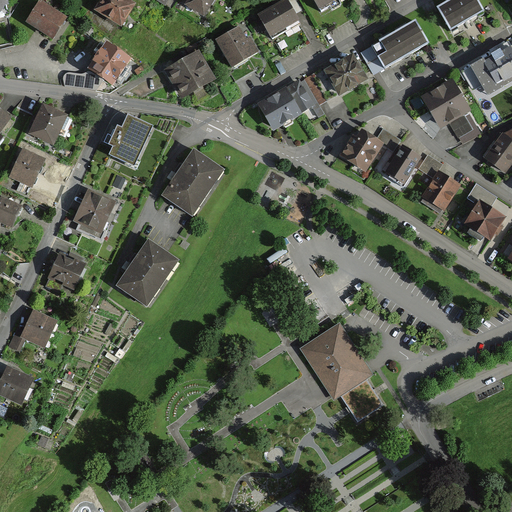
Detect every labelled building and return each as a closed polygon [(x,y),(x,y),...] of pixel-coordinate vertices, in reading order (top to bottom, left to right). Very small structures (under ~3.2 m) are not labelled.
[(122,0),(103,0),(96,11),(121,27),(134,7),(122,0)] [(213,0),(189,0),(186,6),(203,16),(213,0)] [(317,0),(325,16),(355,0),(317,0)] [(451,31),(483,12),(476,0),(454,0),(438,9),(451,31)] [(293,1),(262,17),(274,40),(305,24),(293,1)] [(52,40),(65,20),(40,4),(28,24),(52,40)] [(372,45),(384,68),(427,46),(414,22),(372,45)] [(239,30),(218,42),(233,68),(257,54),(250,41),(246,43),(239,30)] [(109,43),(92,69),(117,85),(134,60),(109,43)] [(511,44),(486,58),(500,83),(511,76),(511,44)] [(327,69),(342,95),(371,80),(356,53),(327,69)] [(182,99),(214,81),(199,54),(167,72),(182,99)] [(316,107),(300,79),(258,102),(274,131),(316,107)] [(450,122),(462,144),(482,132),(455,81),(424,97),(440,127),(450,122)] [(55,146),(68,117),(44,105),(30,135),(55,146)] [(0,109),(0,143),(4,138),(0,136),(13,120),(0,109)] [(110,158),(135,169),(153,130),(128,118),(122,132),(118,130),(110,147),(114,149),(110,158)] [(507,171),(511,163),(511,128),(504,133),(487,158),(507,171)] [(352,137),(341,155),(366,170),(383,143),(363,130),(357,141),(352,137)] [(386,171),(403,183),(421,157),(404,145),(386,171)] [(23,153),(11,178),(32,188),(44,163),(23,153)] [(192,217),(223,172),(194,153),(163,198),(192,217)] [(462,181),(440,169),(422,200),(445,213),(462,181)] [(88,190),(74,219),(82,223),(79,229),(102,240),(106,231),(103,230),(116,203),(88,190)] [(0,221),(13,227),(23,205),(2,196),(0,201),(0,221)] [(506,217),(480,199),(465,220),(492,238),(506,217)] [(147,308),(178,263),(150,243),(118,287),(147,308)] [(61,256),(48,286),(59,290),(63,281),(76,287),(85,266),(61,256)] [(58,322),(34,311),(25,332),(18,329),(10,347),(20,351),(25,340),(46,349),(58,322)] [(303,349),(335,399),(341,395),(358,421),(377,409),(378,397),(366,379),(372,375),(340,325),(334,329),(303,349)] [(33,378),(7,367),(0,383),(0,394),(21,404),(33,378)]
